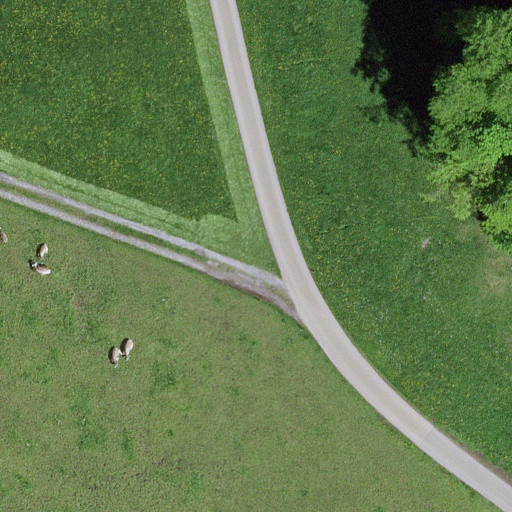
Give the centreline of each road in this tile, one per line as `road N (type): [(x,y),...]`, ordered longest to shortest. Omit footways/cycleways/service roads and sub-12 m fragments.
road 1 (unclassified): [(511,500),(401,416),(309,301),(289,255),(222,0)]
road 2 (track): [(309,301),(0,186)]
